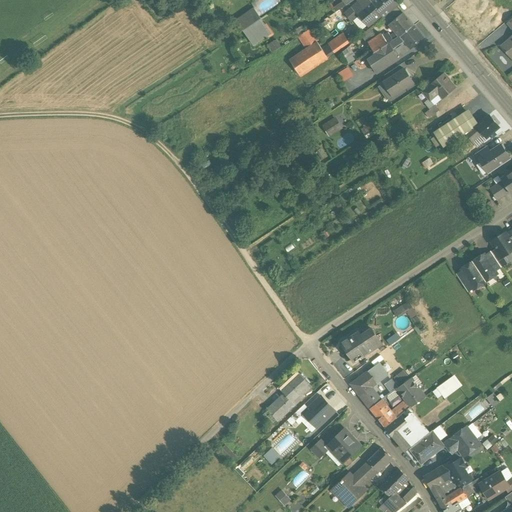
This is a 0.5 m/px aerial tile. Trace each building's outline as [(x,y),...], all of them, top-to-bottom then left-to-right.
[(367,0),(362,4),(366,9),(364,10),(362,12),(372,23),(382,15),(383,18),(384,17),(397,6),(391,0),(367,0)] [(359,4),(347,13),(353,20),(362,12),(364,10),(359,4)] [(397,6),(384,17),(388,23),(402,12),(397,6)] [(253,9),(235,21),(252,46),(270,34),(253,9)] [(402,12),(388,23),(397,33),(399,36),(400,37),(413,26),(402,12)] [(413,26),(400,37),(404,42),(410,50),(424,39),(413,26)] [(376,40),(369,30),(362,36),(369,44),(376,40)] [(317,43),(290,61),(300,77),(354,41),(348,31),(321,49),(317,43)] [(390,37),(388,34),(383,37),(388,44),(393,40),(390,37)] [(388,44),(374,53),(376,57),(369,60),(377,73),(398,59),(392,50),(404,42),(400,37),(399,36),(393,40),(388,44)] [(388,44),(383,37),(382,36),(376,40),(369,44),(374,53),(388,44)] [(511,36),(511,38),(511,39),(502,47),(510,55),(511,53),(511,36)] [(350,63),(357,57),(352,50),(345,56),(350,63)] [(398,66),(385,75),(389,80),(402,72),(398,66)] [(343,80),(354,75),(349,67),(339,72),(343,80)] [(389,80),(384,83),(389,91),(393,88),(397,94),(413,83),(409,78),(405,77),(402,73),(405,71),(404,70),(402,72),(389,80)] [(444,74),(431,85),(438,94),(442,99),(443,100),(456,89),(444,74)] [(431,85),(423,92),(428,99),(433,95),(435,97),(438,94),(431,85)] [(435,97),(433,95),(428,99),(434,106),(434,105),(442,99),(438,94),(435,97)] [(434,106),(425,114),(429,119),(438,111),(434,105),(434,106)] [(467,112),(436,132),(445,146),(476,125),(467,112)] [(489,116),(476,127),(477,127),(482,134),(487,139),(499,129),(489,116)] [(482,134),(477,127),(471,132),(477,138),(482,134)] [(477,138),(471,132),(466,136),(472,143),(477,138)] [(477,138),(472,143),(476,148),(487,139),(482,134),(477,138)] [(490,152),(479,160),(488,174),(509,159),(500,145),(490,152)] [(486,147),(475,154),(479,160),(490,152),(486,147)] [(511,171),(500,179),(502,182),(509,192),(511,194),(511,193),(511,171)] [(502,182),(490,190),(497,200),(509,192),(502,182)] [(511,232),(511,231),(506,235),(505,233),(492,242),(497,248),(497,249),(499,248),(504,255),(504,256),(505,256),(511,251),(511,243),(511,242),(511,241),(511,232)] [(504,255),(499,248),(497,249),(497,248),(491,252),(501,267),(509,262),(505,256),(504,256),(504,255)] [(501,267),(491,252),(486,256),(495,271),(501,267)] [(486,256),(484,254),(473,262),(486,282),(498,274),(495,271),(486,256)] [(486,282),(473,262),(461,270),(462,271),(473,288),(474,290),(486,282)] [(473,288),(462,271),(456,275),(467,292),(473,288)] [(397,316),(406,311),(401,305),(393,310),(397,316)] [(372,329),(353,341),(350,338),(342,343),(352,359),(360,354),(362,358),(382,345),(372,329)] [(385,360),(380,364),(388,375),(392,380),(398,376),(385,360)] [(380,364),(373,368),(382,380),(388,375),(380,364)] [(382,380),(373,368),(368,372),(376,384),(382,380)] [(313,387),(299,372),(280,389),(285,394),(282,397),(292,409),(305,397),(303,396),(313,387)] [(368,372),(351,385),(360,396),(371,388),(376,384),(368,372)] [(404,384),(398,376),(392,380),(395,385),(398,388),(404,384)] [(452,378),(436,389),(440,394),(456,382),(452,378)] [(404,384),(398,388),(406,400),(418,390),(410,379),(404,384)] [(456,382),(440,394),(444,399),(459,387),(456,382)] [(395,385),(378,397),(381,401),(398,388),(395,385)] [(371,388),(360,396),(365,402),(376,394),(371,388)] [(418,390),(406,400),(412,407),(424,398),(418,390)] [(376,394),(365,402),(370,409),(381,401),(378,397),(376,394)] [(282,397),(268,410),(278,422),(292,409),(282,397)] [(308,409),(303,414),(316,428),(335,411),(322,397),(308,409)] [(381,401),(370,409),(375,415),(386,406),(381,401)] [(304,405),(292,417),(296,421),(303,414),(308,409),(304,405)] [(401,405),(391,413),(397,419),(406,411),(401,405)] [(391,413),(386,406),(375,415),(385,428),(397,419),(391,413)] [(416,445),(430,434),(412,412),(404,419),(410,425),(403,431),(409,437),(413,442),(414,444),(415,445),(416,445)] [(402,416),(385,429),(394,438),(403,431),(410,425),(404,419),(402,416)] [(467,427),(444,444),(452,454),(457,450),(462,450),(465,455),(480,445),(467,427)] [(353,439),(344,430),(329,445),(339,455),(336,457),(343,464),(350,457),(349,456),(353,452),(354,453),(362,447),(354,438),(353,439)] [(403,431),(394,438),(399,444),(409,437),(403,431)] [(416,445),(410,449),(421,464),(444,446),(433,432),(430,434),(416,445)] [(483,443),(487,448),(497,440),(493,435),(483,443)] [(409,437),(399,444),(406,452),(415,445),(414,444),(413,442),(409,437)] [(321,441),(312,450),(321,459),(330,450),(321,441)] [(502,447),(498,442),(488,449),(493,455),(502,447)] [(229,461),(234,456),(225,446),(220,451),(229,461)] [(273,448),(264,456),(272,465),(281,457),(273,448)] [(392,459),(382,448),(369,462),(378,472),(379,472),(392,459)] [(461,459),(453,463),(451,461),(445,465),(452,477),(452,478),(455,482),(468,475),(464,469),(466,467),(461,459)] [(378,472),(369,462),(361,470),(370,479),(378,472)] [(445,465),(424,477),(431,489),(439,485),(452,478),(452,477),(445,465)] [(399,469),(380,487),(387,494),(390,497),(394,494),(409,479),(399,469)] [(370,479),(361,470),(356,474),(365,484),(370,479)] [(501,472),(480,484),(485,493),(484,493),(489,500),(494,497),(493,496),(506,488),(509,486),(506,482),(507,482),(501,472)] [(353,477),(351,474),(343,481),(334,489),(341,497),(339,499),(340,500),(341,499),(349,507),(366,491),(362,487),(365,484),(356,474),(353,477)] [(468,475),(455,482),(459,490),(468,485),(474,481),(470,475),(468,476),(468,475)] [(439,485),(431,489),(435,496),(443,491),(439,485)] [(468,485),(460,489),(466,498),(467,497),(473,494),(468,485)] [(414,488),(403,498),(406,502),(407,502),(407,503),(417,494),(414,488)] [(459,490),(446,498),(443,491),(435,496),(444,511),(464,499),(466,498),(460,489),(459,490)] [(290,500),(282,490),(276,495),(285,505),(290,500)] [(385,502),(384,503),(390,509),(400,500),(394,494),(390,497),(385,502)] [(481,498),(471,505),(474,510),(484,503),(481,498)] [(400,500),(390,509),(392,511),(395,511),(405,505),(400,500)] [(392,511),(390,509),(384,503),(379,508),(383,511),(384,511),(385,511),(392,511)]
